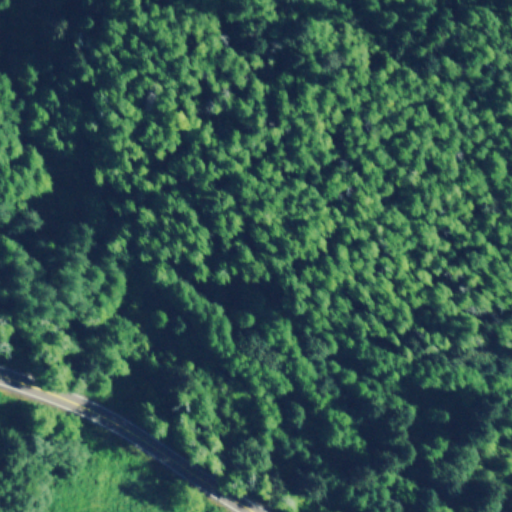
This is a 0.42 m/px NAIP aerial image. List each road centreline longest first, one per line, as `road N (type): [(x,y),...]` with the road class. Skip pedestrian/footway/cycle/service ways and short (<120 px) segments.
road 1 (tertiary): [(253,511),(85,407),(0,380)]
road 2 (track): [(511,130),(391,83),(289,0)]
